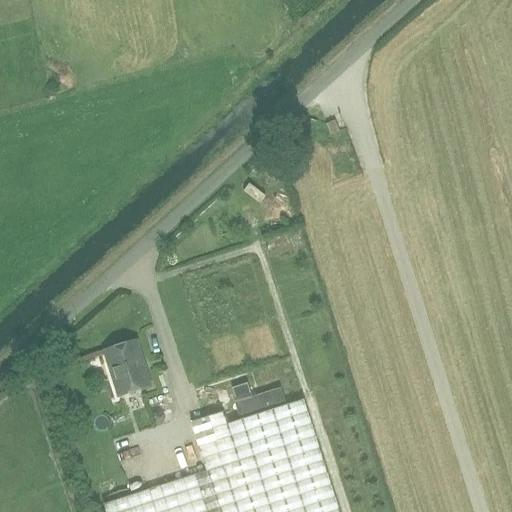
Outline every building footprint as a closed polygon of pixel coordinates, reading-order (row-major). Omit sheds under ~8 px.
[(419,171),(416,144),(399,145),(401,173),(419,171)] [(206,281),(214,300),(228,294),(224,284),(231,282),(227,272),(206,281)] [(119,398),(151,388),(136,343),(105,353),(119,398)] [(370,365),(363,345),(328,357),(335,377),(370,365)] [(338,511),(303,401),(228,425),(223,413),(191,423),(207,473),(103,506),(105,511),(338,511)] [(132,447),(122,451),(130,468),(139,464),(132,447)]
